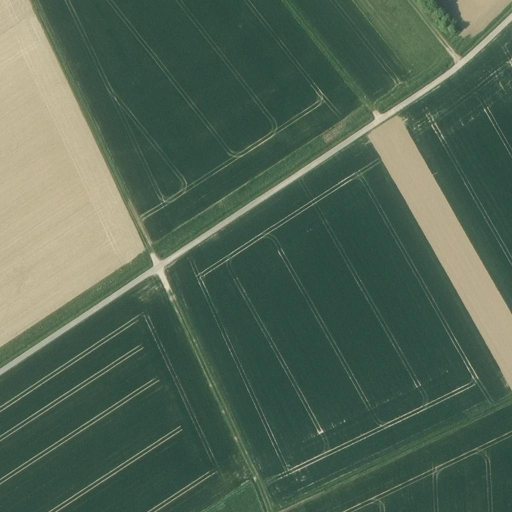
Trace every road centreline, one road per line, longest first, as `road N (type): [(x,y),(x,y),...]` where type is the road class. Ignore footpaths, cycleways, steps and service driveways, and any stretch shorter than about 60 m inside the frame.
road 1 (track): [(511,18),(456,71),(0,372)]
road 2 (track): [(36,0),(271,511)]
road 3 (track): [(278,511),(511,399)]
road 4 (track): [(288,0),(381,119)]
